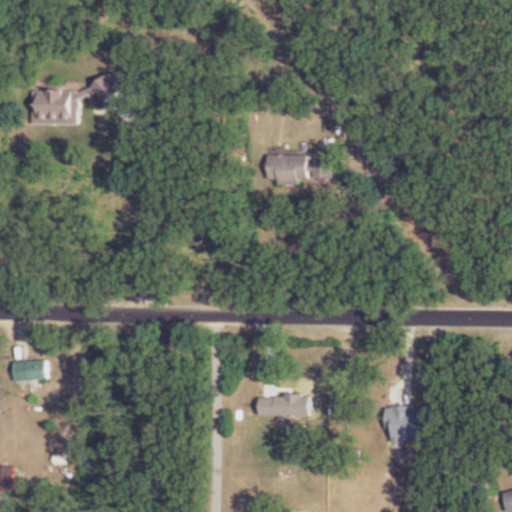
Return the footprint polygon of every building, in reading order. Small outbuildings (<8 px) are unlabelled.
[(83,125),(83,96),(118,97),(119,77),(98,76),(97,91),(38,90),(37,124),(83,125)] [(312,154),(271,154),(271,183),(313,183),(313,186),(335,186),(335,160),(312,159),(312,154)] [(18,361),(18,381),(52,381),(52,361),(18,361)] [(351,420),(351,387),(333,387),(333,365),(316,365),(317,390),(322,390),(322,420),(351,420)] [(0,491),(17,492),(18,467),(0,466),(0,491)]
